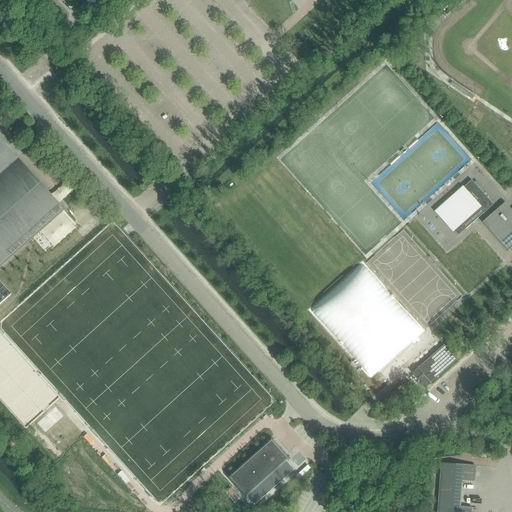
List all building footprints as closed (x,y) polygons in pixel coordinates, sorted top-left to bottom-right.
[(55,199),(11,150),(0,137),(0,304),(11,295),(0,282),(0,267),(65,210),(55,199)] [(458,236),(493,205),(472,180),(461,190),(464,193),(442,212),(455,226),(452,229),(458,236)] [(511,210),(505,202),(482,223),(507,251),(511,247),(511,210)] [(47,251),(66,234),(54,221),(36,238),(47,251)] [(418,368),(412,373),(418,380),(418,379),(420,381),(425,388),(430,383),(457,360),(451,354),(444,345),(443,345),(444,346),(418,368)] [(409,392),(402,384),(393,392),(396,396),(395,397),(398,401),(409,392)] [(55,407),(37,424),(45,432),(63,416),(55,407)] [(271,442),(231,478),(246,496),(255,505),(294,470),(285,460),(287,459),(271,442)] [(75,455),(59,469),(88,502),(104,488),(75,455)] [(459,507),(461,481),(474,482),(475,466),(441,464),(437,511),(471,511),(471,508),(459,507)]
